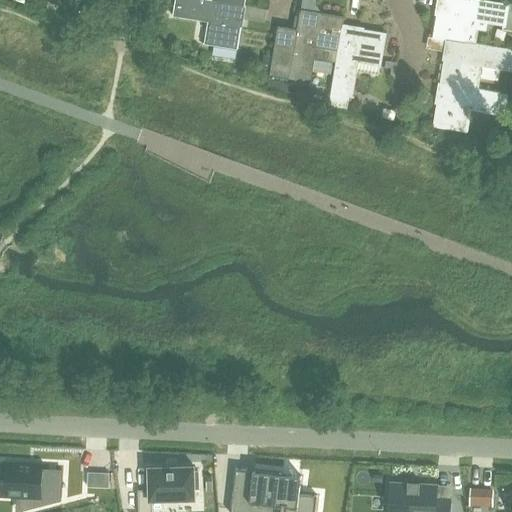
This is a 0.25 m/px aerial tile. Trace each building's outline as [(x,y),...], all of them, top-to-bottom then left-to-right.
[(238,50),(245,4),(221,0),(175,0),(173,13),(212,19),(207,45),(238,50)] [(469,17),(507,24),(507,27),(511,27),(511,3),(490,0),(439,0),(434,37),(448,39),(465,42),(466,40),(469,17)] [(345,17),(302,10),(301,10),(297,29),(278,26),(272,58),(270,70),(269,75),(308,82),(315,44),(338,48),(340,48),(344,24),(345,17)] [(388,32),(344,24),(340,48),(338,48),(331,93),(350,96),(357,59),(383,63),(388,32)] [(441,81),(472,86),(480,87),(483,66),(511,70),(511,48),(466,40),(465,42),(448,39),(441,81)] [(262,69),(270,70),(272,58),(264,56),(262,69)] [(480,87),(472,86),(441,81),(434,126),(468,132),(472,110),(506,116),(506,114),(511,115),(511,94),(510,94),(510,92),(480,87)] [(329,105),(347,110),(350,96),(331,93),(329,105)] [(3,463),(1,495),(18,496),(61,498),(63,471),(43,469),(43,465),(41,465),(28,464),(3,463)] [(151,489),(139,490),(139,511),(152,511),(153,500),(195,498),(195,489),(200,489),(199,471),(195,471),(195,468),(195,466),(150,468),(151,489)] [(232,501),(231,511),(251,511),(253,503),(277,506),(275,511),(316,511),(318,495),(300,493),(302,476),(282,474),(254,470),(252,488),(234,486),(232,501)] [(392,483),(390,511),(450,511),(451,499),(437,498),(438,485),(421,484),(419,484),(410,484),(409,484),(392,483)] [(113,485),(94,490),(97,501),(116,496),(113,485)] [(471,490),(470,505),(493,506),(493,492),(471,490)]
